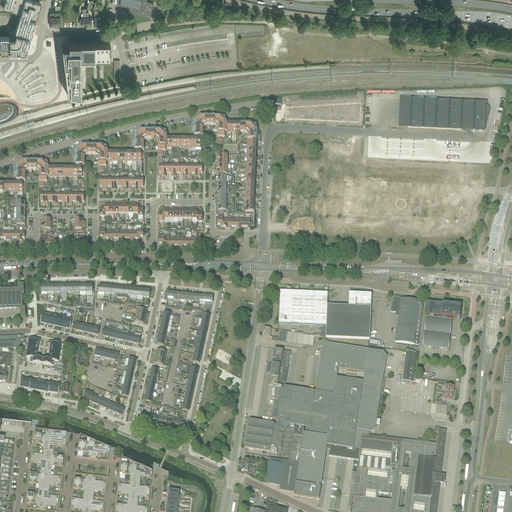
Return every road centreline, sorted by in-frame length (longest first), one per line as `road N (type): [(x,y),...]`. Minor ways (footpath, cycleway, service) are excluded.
road 1 (residential): [(0,163),(227,106),(263,105),(269,130)]
road 2 (unclassified): [(229,473),(261,267)]
road 3 (residential): [(200,275),(223,276),(185,454)]
road 4 (primary): [(260,0),(429,14)]
road 5 (residential): [(9,269),(20,277),(163,274)]
road 6 (residential): [(210,202),(153,201),(150,243),(94,244)]
road 7 (residential): [(144,355),(42,332),(0,332)]
road 8 (residential): [(94,244),(90,216),(37,216),(34,242),(0,245)]
road 9 (residential): [(128,430),(0,396)]
road 10 (unclassified): [(485,320),(471,331),(460,426),(476,428)]
road 11 (unknown): [(385,288),(379,327),(387,345),(453,351)]
